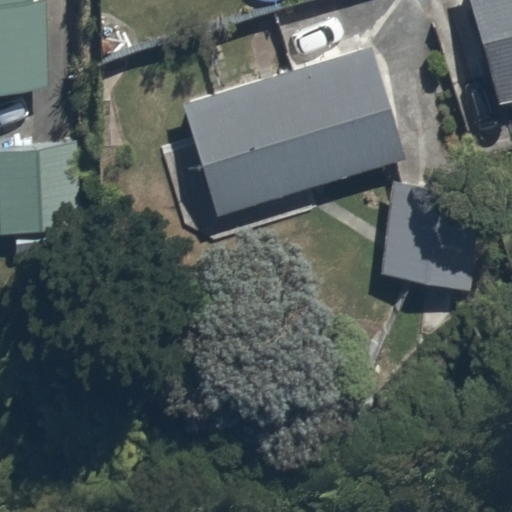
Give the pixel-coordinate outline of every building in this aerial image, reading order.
[(0,0),(0,80),(53,77),(48,0),(0,0)] [(281,64),(179,94),(212,206),(447,137),(407,0),(327,0),(268,17),(281,64)] [(511,0),(461,0),(487,96),(511,89),(511,0)] [(63,136),(0,137),(0,231),(65,231),(63,136)] [(477,219),(385,200),(371,264),(463,284),(477,219)]
